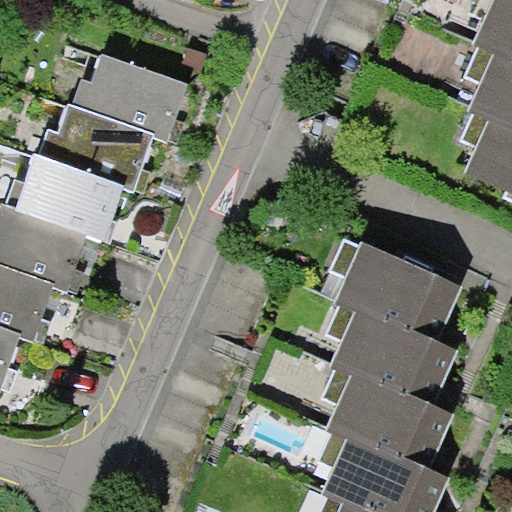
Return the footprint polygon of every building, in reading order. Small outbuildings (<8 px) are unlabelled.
[(511,0),(489,0),(473,37),(491,45),(511,54),(511,0)] [(511,54),(491,45),(467,99),(492,110),(511,119),(511,54)] [(80,76),(71,103),(154,130),(168,135),(186,80),(102,52),(92,80),(80,76)] [(47,126),(38,154),(118,180),(135,186),(154,130),(71,103),(69,102),(60,130),(47,126)] [(511,119),(492,110),(467,164),(511,184),(511,119)] [(11,176),(2,203),(86,231),(99,235),(118,180),(38,154),(33,152),(24,180),(11,176)] [(0,264),(51,281),(68,287),(86,231),(2,203),(0,208),(0,264)] [(455,289),(356,244),(331,299),(350,307),(431,344),(455,289)] [(0,325),(19,332),(32,337),(51,281),(0,264),(0,325)] [(431,344),(350,307),(326,361),(346,370),(425,406),(450,352),(431,344)] [(0,387),(1,388),(19,332),(0,325),(0,387)] [(425,406),(346,370),(321,423),(340,431),(421,468),(445,415),(425,406)] [(421,468),(340,431),(316,485),(341,496),(375,511),(423,511),(440,476),(421,468)] [(375,511),(341,496),(333,511),(375,511)]
